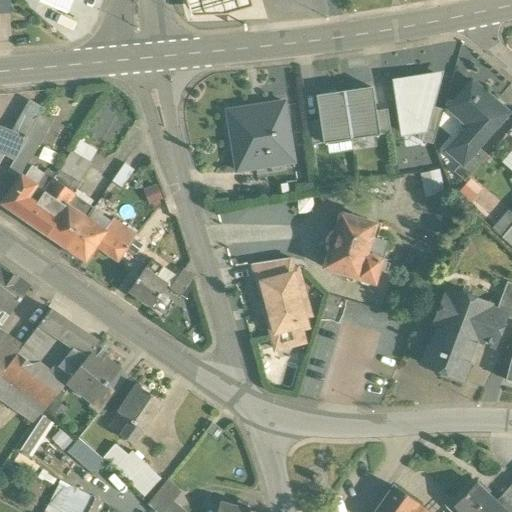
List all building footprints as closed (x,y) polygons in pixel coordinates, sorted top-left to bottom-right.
[(185,0),(190,16),(223,14),(251,7),(248,0),(185,0)] [(438,75),(393,82),(401,134),(422,130),(429,106),(438,75)] [(492,100),(470,81),(449,105),(469,123),(445,151),(461,165),(503,117),(502,117),(506,113),(492,100)] [(370,87),(342,92),(350,139),(377,135),(374,111),(370,87)] [(342,92),(315,96),(318,119),(322,143),(350,139),(342,92)] [(102,133),(122,104),(108,94),(88,124),(102,133)] [(283,103),(226,113),(235,171),(254,168),(252,160),(291,154),(283,103)] [(29,104),(14,132),(25,138),(41,110),(29,104)] [(440,109),(429,106),(420,142),(431,145),(440,109)] [(386,109),(374,111),(377,135),(389,133),(386,109)] [(318,119),(307,121),(310,145),(322,143),(318,119)] [(0,160),(4,155),(13,160),(25,138),(14,132),(13,132),(0,126),(0,124),(0,123),(0,160)] [(37,145),(25,138),(13,160),(26,167),(37,145)] [(90,162),(71,149),(60,168),(74,178),(78,181),(90,162)] [(59,158),(45,152),(40,164),(55,169),(59,158)] [(20,176),(1,204),(25,220),(38,201),(28,194),(35,186),(35,185),(43,174),(32,166),(24,178),(20,176)] [(421,169),(424,193),(443,190),(439,166),(421,169)] [(136,173),(125,167),(113,187),(123,193),(136,173)] [(74,178),(60,168),(55,176),(53,180),(75,195),(82,184),(78,181),(74,178)] [(35,185),(35,186),(28,194),(38,201),(38,200),(44,192),(52,179),(53,180),(55,176),(45,170),(35,185)] [(44,192),(38,200),(38,201),(25,220),(46,235),(66,207),(44,192)] [(66,207),(46,235),(65,248),(85,219),(93,206),(74,195),(66,207)] [(373,224),(339,214),(335,227),(333,230),(328,235),(325,243),(326,246),(327,250),(327,255),(323,267),(372,282),(379,259),(364,255),(373,224)] [(85,219),(65,248),(84,261),(95,246),(117,261),(135,235),(112,219),(103,231),(85,219)] [(511,223),(500,238),(511,248),(511,223)] [(289,258),(251,264),(255,279),(292,269),(289,258)] [(151,259),(128,291),(139,299),(138,301),(146,306),(147,304),(151,307),(166,285),(155,278),(162,267),(151,259)] [(0,305),(10,312),(28,287),(0,267),(0,305)] [(255,279),(261,302),(263,302),(266,314),(264,315),(270,337),(271,337),(299,329),(305,328),(302,317),(309,315),(296,268),(292,269),(255,279)] [(193,277),(182,269),(169,288),(180,296),(192,279),(193,277)] [(511,284),(505,281),(494,311),(504,315),(503,316),(511,319),(511,284)] [(488,305),(449,290),(448,294),(444,292),(433,322),(437,324),(421,364),(436,370),(439,375),(458,382),(463,380),(468,368),(466,363),(474,340),(479,338),(493,343),(503,316),(504,315),(494,311),(486,308),(488,305)] [(10,312),(0,305),(0,325),(10,312)] [(81,330),(50,309),(16,353),(34,366),(58,335),(72,343),(81,330)] [(299,329),(271,337),(274,349),(302,341),(299,329)] [(22,346),(0,330),(0,374),(16,353),(22,346)] [(98,341),(81,330),(72,343),(70,345),(76,348),(60,368),(70,377),(95,345),(98,341)] [(107,354),(95,345),(70,377),(95,397),(105,385),(117,369),(103,358),(107,354)] [(34,366),(16,353),(0,374),(0,398),(33,421),(43,405),(45,407),(62,387),(57,383),(34,366)] [(62,387),(70,377),(62,371),(54,381),(57,383),(62,387)] [(140,387),(136,384),(116,412),(129,421),(120,435),(131,443),(140,429),(141,429),(161,401),(149,393),(149,392),(141,386),(140,387)] [(114,392),(105,385),(88,407),(98,414),(114,392)] [(214,438),(222,430),(212,422),(205,430),(214,438)] [(160,478),(131,450),(126,455),(114,444),(103,456),(143,495),(160,478)] [(93,511),(99,501),(59,481),(43,511),(93,511)] [(168,481),(148,504),(155,511),(185,511),(173,500),(180,492),(168,481)] [(474,483),(464,494),(462,492),(454,500),(457,502),(453,506),(459,511),(511,511),(511,482),(494,502),(474,483)] [(416,502),(392,486),(373,511),(425,511),(415,504),(416,502)] [(235,506),(219,502),(216,511),(256,511),(244,509),(246,502),(237,499),(235,506)]
